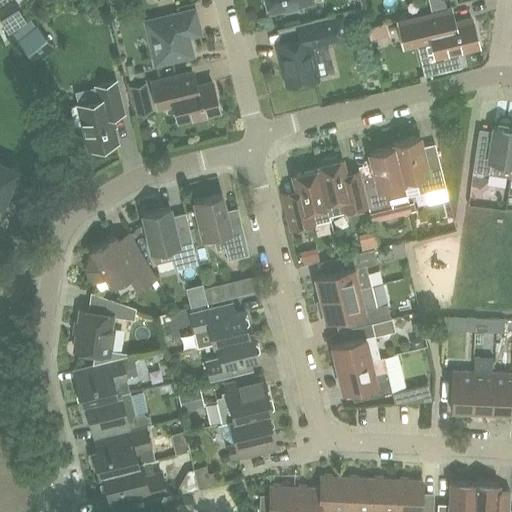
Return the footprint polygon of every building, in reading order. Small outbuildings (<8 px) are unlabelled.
[(263,0),(264,1),(268,3),(270,12),(314,1),(313,0),(263,0)] [(193,54),(189,37),(203,34),(196,8),(145,20),(156,64),(193,54)] [(440,71),(436,55),(478,45),(472,17),(454,22),(451,8),(399,21),(405,46),(417,43),(424,74),(440,71)] [(331,57),(327,42),(348,37),(345,25),(343,15),(329,19),(328,15),(297,23),(300,36),(281,41),(277,42),(287,85),(296,83),(296,85),(300,87),(308,85),(311,81),(310,79),(319,77),(318,76),(315,61),(326,58),(331,57)] [(370,38),(389,34),(386,22),(367,27),(370,38)] [(35,63),(55,47),(36,24),(17,40),(35,63)] [(219,109),(215,90),(212,79),(196,83),(193,71),(152,81),(158,107),(174,103),(179,119),(219,109)] [(116,81),(97,86),(100,99),(69,107),(74,126),(83,124),(89,148),(117,141),(111,115),(123,112),(116,81)] [(146,81),(128,85),(135,113),(153,109),(146,81)] [(510,176),(511,164),(511,128),(494,125),(490,148),(476,146),(473,170),(510,176)] [(424,192),(446,186),(439,158),(439,157),(425,160),(422,144),(419,135),(394,141),(403,178),(420,174),(424,192)] [(363,182),(368,204),(370,211),(408,201),(407,196),(403,182),(404,182),(403,178),(394,141),(394,142),(394,145),(370,151),(372,160),(376,176),(362,180),(363,182)] [(320,163),(317,164),(327,205),(329,214),(343,210),(368,204),(362,180),(359,168),(346,171),(342,158),(339,159),(336,155),(321,159),(320,163)] [(0,200),(2,201),(5,193),(9,193),(13,190),(15,187),(16,183),(15,179),(13,176),(16,168),(0,160),(0,200)] [(329,214),(327,205),(317,164),(317,168),(293,174),(296,189),(283,192),(291,227),(316,221),(329,217),(329,214)] [(203,237),(212,235),(215,249),(226,247),(228,259),(250,254),(242,222),(230,224),(222,193),(194,200),(203,237)] [(143,213),(152,250),(156,263),(173,259),(175,269),(199,263),(190,228),(176,231),(170,206),(143,213)] [(94,281),(106,274),(111,284),(130,273),(138,287),(156,277),(130,232),(118,239),(116,235),(91,249),(94,254),(91,256),(87,270),(94,281)] [(319,260),(316,247),(300,251),(303,264),(317,260),(319,260)] [(371,285),(372,285),(367,264),(378,262),(374,247),(341,255),(344,269),(316,276),(321,297),(359,288),(371,285)] [(321,297),(322,300),(317,302),(320,316),(325,315),(326,319),(355,312),(358,325),(372,322),(391,317),(388,303),(377,305),(375,296),(374,296),(371,285),(359,288),(321,297)] [(105,313),(88,310),(81,309),(75,348),(95,351),(96,348),(108,349),(113,316),(135,319),(136,307),(108,297),(105,313)] [(199,346),(214,343),(214,342),(253,332),(252,332),(249,333),(246,324),(248,321),(247,316),(244,314),(243,310),(235,312),(232,300),(190,311),(199,346)] [(466,316),(465,330),(475,330),(475,326),(476,316),(466,316)] [(495,331),(495,317),(476,316),(475,326),(486,326),(486,331),(495,331)] [(505,318),(495,317),(495,331),(504,332),(505,318)] [(338,367),(385,356),(385,355),(381,357),(372,322),(358,325),(351,327),(354,338),(332,344),(338,367)] [(258,356),(257,351),(259,349),(257,343),(255,342),(253,332),(214,342),(214,343),(218,342),(221,355),(206,359),(211,380),(253,369),(250,358),(258,356)] [(74,368),(76,379),(79,390),(76,394),(78,399),(82,401),(82,403),(121,393),(129,391),(126,378),(127,378),(126,377),(137,375),(133,356),(128,357),(128,355),(122,357),(121,356),(74,368)] [(385,356),(338,367),(344,390),(369,384),(372,396),(393,391),(388,371),(389,371),(385,356)] [(473,409),(475,370),(453,369),(451,408),(473,409)] [(493,410),(495,371),(475,370),(473,409),(493,410)] [(511,410),(511,371),(495,371),(493,410),(511,410)] [(215,397),(222,422),(271,410),(263,375),(226,384),(228,389),(221,391),(222,395),(215,397)] [(414,386),(406,388),(393,391),(392,391),(394,403),(403,402),(418,401),(414,386)] [(178,393),(182,410),(201,405),(197,388),(178,393)] [(86,402),(86,404),(84,408),(85,413),(89,415),(95,437),(120,431),(146,424),(152,423),(150,416),(143,412),(136,414),(134,404),(124,407),(121,393),(82,403),(86,402)] [(272,411),(271,410),(222,422),(217,423),(219,434),(236,443),(228,445),(232,458),(276,447),(268,412),(272,411)] [(99,473),(143,462),(142,462),(139,463),(136,450),(151,446),(146,424),(120,431),(122,442),(93,450),(94,452),(89,453),(92,466),(97,464),(99,473)] [(150,460),(143,462),(99,473),(99,474),(103,473),(106,483),(101,484),(103,495),(108,493),(109,495),(138,488),(141,500),(167,493),(162,471),(153,473),(150,460)] [(345,511),(347,476),(321,475),(321,487),(322,487),(320,511),(345,511)] [(370,511),(372,477),(347,476),(345,511),(370,511)] [(395,511),(397,478),(372,477),(370,511),(395,511)] [(395,511),(421,511),(423,479),(397,478),(395,511)] [(473,511),(475,482),(451,481),(450,503),(438,503),(437,511),(473,511)] [(475,482),(473,511),(509,511),(510,508),(511,489),(499,489),(499,483),(475,482)] [(295,511),(296,486),(270,485),(269,511),(295,511)] [(320,511),(322,487),(321,487),(296,486),(295,511),(320,511)]
